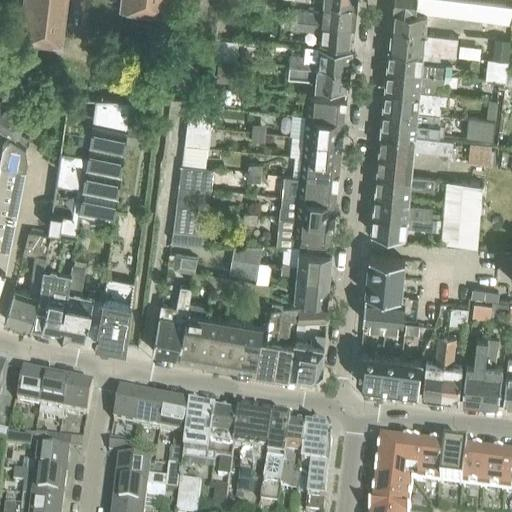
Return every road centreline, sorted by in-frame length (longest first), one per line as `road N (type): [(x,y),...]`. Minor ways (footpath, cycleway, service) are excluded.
road 1 (residential): [(375,0),(334,408)]
road 2 (residential): [(334,408),(110,368)]
road 3 (residential): [(511,430),(351,411)]
road 4 (unclassified): [(86,511),(110,368)]
